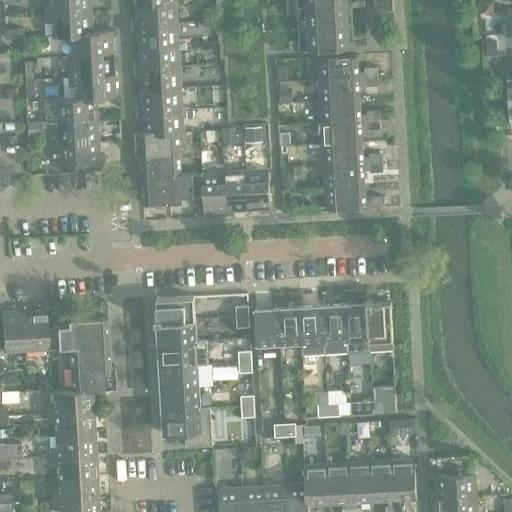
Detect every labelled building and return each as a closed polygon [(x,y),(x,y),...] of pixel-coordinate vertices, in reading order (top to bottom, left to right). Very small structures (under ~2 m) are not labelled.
[(46,4),(47,13),(92,11),(91,0),(51,0),(52,4),(46,4)] [(393,0),(383,1),(384,10),(393,10),(393,0)] [(133,19),(134,25),(178,23),(177,1),(137,3),(138,18),(133,19)] [(383,1),(374,1),(375,11),(384,10),(383,1)] [(494,1),(484,2),(484,12),(495,11),(494,1)] [(346,3),(287,6),(288,15),(304,14),(304,27),(348,24),(346,3)] [(92,11),(47,13),(47,22),(53,22),(54,36),(67,35),(67,34),(93,32),(93,31),(92,11)] [(178,23),(134,25),(134,32),(139,32),(140,46),(179,44),(178,23)] [(348,24),(304,27),(305,40),(289,41),(290,50),(355,47),(354,39),(348,39),(348,24)] [(6,38),(24,37),(25,37),(24,28),(6,29),(6,38)] [(67,34),(67,35),(68,43),(74,42),(74,55),(114,53),(112,30),(93,31),(93,32),(67,34)] [(33,37),(25,37),(24,37),(25,56),(34,55),(33,37)] [(136,62),(136,68),(180,66),(179,44),(140,46),(140,61),(136,62)] [(69,68),(70,77),(115,75),(114,53),(74,55),(75,68),(69,68)] [(318,57),(320,79),(378,76),(377,67),(365,68),(365,71),(359,71),(358,55),(318,57)] [(25,61),(26,80),(35,79),(34,60),(25,61)] [(180,66),(136,68),(137,75),(141,75),(142,90),(182,87),(180,66)] [(287,66),(277,66),(278,80),(288,80),(287,66)] [(115,75),(70,77),(70,86),(76,86),(77,97),(77,98),(97,97),(97,99),(116,97),(115,75)] [(378,76),(320,79),(321,101),(360,99),(359,83),(366,83),(366,86),(379,85),(378,76)] [(35,79),(26,80),(27,98),(36,98),(35,79)] [(138,105),(139,112),(183,109),(182,87),(142,90),(143,105),(138,105)] [(292,90),(279,91),(280,102),(292,102),(292,90)] [(57,98),(59,121),(103,118),(103,112),(98,112),(97,99),(97,97),(77,98),(77,97),(57,98)] [(360,99),(321,101),(322,122),(380,119),(380,110),(367,111),(367,114),(361,114),(360,99)] [(183,109),(139,112),(139,119),(144,118),(144,132),(145,133),(180,131),(180,132),(184,132),(183,109)] [(103,118),(59,121),(60,143),(99,140),(99,126),(103,125),(103,118)] [(380,119),(322,122),(323,144),(363,142),(362,126),(368,126),(368,129),(381,129),(380,119)] [(44,122),(28,123),(29,134),(44,133),(44,122)] [(236,127),(224,127),(225,144),(237,143),(236,127)] [(262,127),(245,128),(246,142),(262,141),(262,127)] [(145,133),(144,132),(135,133),(136,156),(141,156),(142,175),(146,175),(146,176),(182,174),(180,132),(180,131),(145,133)] [(290,132),(281,133),(282,144),(291,144),(290,132)] [(99,140),(60,143),(61,165),(105,162),(105,155),(100,155),(99,140)] [(363,142),(323,144),(324,166),(383,162),(382,153),(369,154),(370,157),(364,157),(363,142)] [(383,162),(324,166),(326,187),(365,185),(364,170),(370,169),(370,172),(383,172),(383,162)] [(269,169),(246,170),(249,210),(263,209),(264,213),(271,213),(269,169)] [(246,170),(225,171),(227,215),(234,215),(234,210),(249,210),(246,170)] [(225,171),(203,173),(205,212),(220,211),(220,216),(227,215),(225,171)] [(146,176),(146,175),(142,175),(144,204),(158,203),(159,208),(166,208),(165,203),(183,202),(183,196),(199,195),(198,173),(182,174),(146,176)] [(289,181),(282,182),(283,189),(296,189),(295,186),(289,181)] [(365,185),(326,187),(327,210),(385,206),(385,196),(372,197),(372,200),(366,201),(365,185)] [(156,322),(158,322),(158,321),(196,319),(195,296),(157,298),(158,317),(156,317),(156,322)] [(367,301),(367,303),(368,303),(371,351),(394,349),(391,301),(373,302),(373,300),(367,301)] [(367,303),(346,304),(348,352),(371,351),(368,303),(367,303)] [(346,304),(323,305),(326,353),(348,352),(346,304)] [(236,306),(237,317),(250,316),(249,305),(236,306)] [(323,305),(301,307),(303,344),(302,344),(303,354),(326,353),(323,305)] [(26,350),(23,306),(17,307),(17,311),(1,312),(4,351),(26,350)] [(30,306),(23,306),(26,350),(48,349),(46,310),(31,310),(30,306)] [(301,307),(279,308),(281,346),(302,344),(303,344),(301,307)] [(281,346),(279,308),(255,309),(258,347),(281,346)] [(68,325),(52,326),(53,349),(69,348),(105,346),(109,346),(107,317),(92,318),(92,313),(85,314),(85,319),(67,320),(68,325)] [(250,316),(237,317),(237,328),(250,327),(250,316)] [(158,321),(158,322),(159,344),(197,342),(197,341),(196,319),(158,321)] [(197,342),(159,344),(161,366),(198,364),(198,365),(208,364),(207,340),(197,341),(197,342)] [(105,346),(69,348),(70,369),(106,367),(106,366),(110,365),(109,346),(105,346)] [(239,351),(239,362),(252,361),(252,350),(239,351)] [(252,361),(239,362),(240,373),(253,372),(252,361)] [(198,364),(161,366),(162,389),(200,386),(198,365),(198,364)] [(70,369),(71,389),(71,390),(92,389),(92,390),(116,389),(115,365),(110,365),(106,366),(106,367),(70,369)] [(200,386),(162,389),(163,411),(201,409),(201,408),(200,386)] [(47,404),(48,413),(93,411),(92,390),(92,389),(71,390),(71,389),(53,390),(53,404),(47,404)] [(18,392),(2,393),(3,403),(19,403),(18,392)] [(241,396),(242,406),(255,406),(254,395),(241,396)] [(385,400),(374,401),(374,414),(385,413),(385,400)] [(374,414),(374,401),(363,401),(364,414),(374,414)] [(330,416),(329,403),(318,404),(319,417),(330,416)] [(340,403),(329,403),(330,416),(340,416),(340,403)] [(255,406),(242,406),(242,417),(256,417),(255,406)] [(201,409),(163,411),(164,434),(185,433),(186,447),(213,446),(211,407),(201,408),(201,409)] [(93,411),(48,413),(48,422),(54,422),(55,435),(95,432),(93,411)] [(415,418),(390,420),(391,435),(416,432),(415,418)] [(347,422),(337,423),(337,434),(348,433),(347,422)] [(286,437),(285,423),(274,424),(275,437),(286,437)] [(296,423),(285,423),(286,437),(297,436),(296,423)] [(316,426),(305,426),(305,436),(317,436),(316,426)] [(50,448),(50,457),(96,454),(95,432),(55,435),(56,448),(50,448)] [(0,459),(10,459),(22,458),(21,443),(0,444),(0,459)] [(96,454),(50,457),(51,466),(57,465),(58,478),(97,476),(96,454)] [(10,459),(0,459),(0,468),(10,468),(10,459)] [(415,459),(392,460),(395,511),(404,511),(404,505),(401,505),(400,499),(417,498),(415,459)] [(395,511),(392,460),(371,461),(373,501),(389,500),(389,506),(386,506),(386,511),(395,511)] [(371,461),(349,462),(352,511),(361,511),(361,507),(358,508),(358,501),(373,501),(371,461)] [(352,511),(349,462),(328,464),(330,503),(345,502),(346,508),(342,508),(342,511),(352,511)] [(305,465),(306,484),(307,484),(308,511),(317,511),(318,510),(314,510),(314,504),(330,503),(328,464),(305,465)] [(432,491),(433,498),(477,495),(476,473),(463,474),(462,468),(450,468),(450,474),(436,475),(437,491),(432,491)] [(52,491),(53,500),(98,497),(97,476),(58,478),(58,491),(52,491)] [(308,511),(307,484),(306,484),(285,485),(286,511),(308,511)] [(286,511),(285,485),(264,486),(265,511),(286,511)] [(265,511),(264,486),(242,487),(243,511),(265,511)] [(243,511),(242,487),(220,489),(221,511),(243,511)] [(0,494),(0,502),(12,502),(12,494),(0,494)] [(477,511),(477,495),(433,498),(433,505),(438,505),(438,511),(477,511)] [(98,511),(98,497),(53,500),(53,509),(59,509),(59,511),(98,511)] [(12,502),(0,502),(0,511),(13,511),(12,502)]
